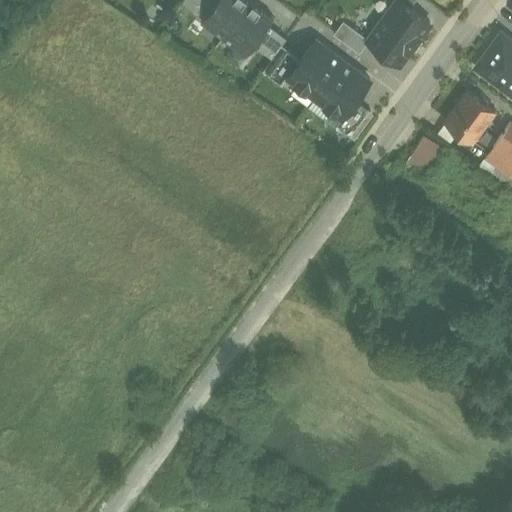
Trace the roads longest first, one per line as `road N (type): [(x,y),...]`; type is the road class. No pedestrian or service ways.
road 1 (residential): [(108,511),(360,174)]
road 2 (residential): [(360,174),(493,0)]
